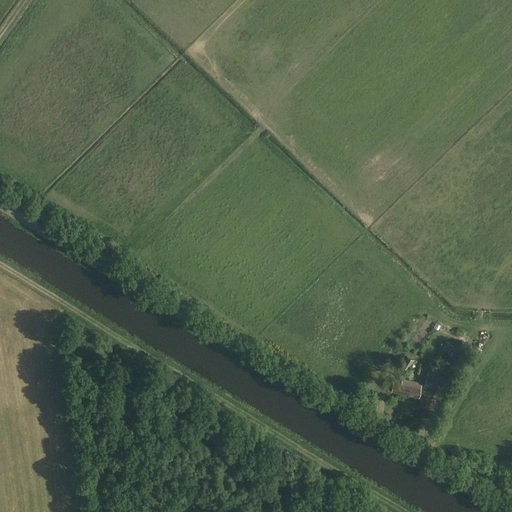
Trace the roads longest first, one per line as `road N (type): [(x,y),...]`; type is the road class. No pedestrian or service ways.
road 1 (unclassified): [(511,510),(0,200)]
road 2 (track): [(394,511),(0,266)]
